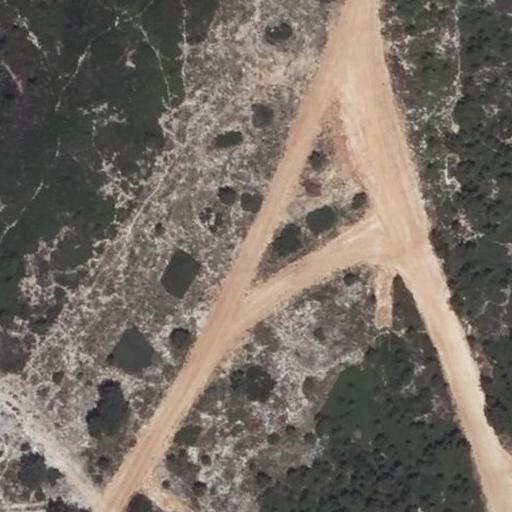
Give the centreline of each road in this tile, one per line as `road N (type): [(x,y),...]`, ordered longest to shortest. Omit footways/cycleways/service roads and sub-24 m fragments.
road 1 (track): [(499,511),(365,32),(366,0)]
road 2 (track): [(417,217),(300,264),(201,363),(110,511)]
road 3 (track): [(0,397),(29,417),(106,511)]
